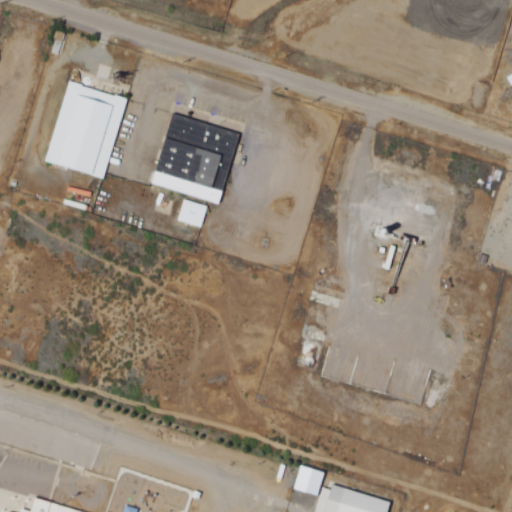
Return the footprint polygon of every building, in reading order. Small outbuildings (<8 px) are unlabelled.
[(67,80),(127,98),(102,178),(43,160),(67,80)] [(236,133),(215,202),(149,182),(152,171),(150,170),(161,136),(162,137),(170,112),(236,133)] [(176,219),(182,198),(207,205),(200,227),(176,219)] [(317,495),(324,472),(301,465),(293,488),(317,495)] [(331,511),(339,486),(387,500),(383,511),(331,511)] [(135,511),(136,509),(124,505),(122,511),(83,511),(34,497),(30,510),(22,508),(20,511),(135,511)]
